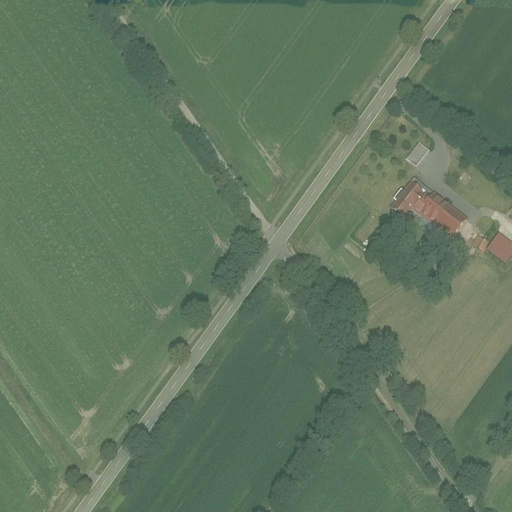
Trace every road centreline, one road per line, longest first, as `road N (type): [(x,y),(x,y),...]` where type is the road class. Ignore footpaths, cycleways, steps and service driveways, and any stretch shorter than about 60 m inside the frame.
road 1 (secondary): [(82,511),(276,245)]
road 2 (residential): [(466,511),(276,245)]
road 3 (secondary): [(276,245),(454,0)]
road 4 (residential): [(276,245),(104,0)]
